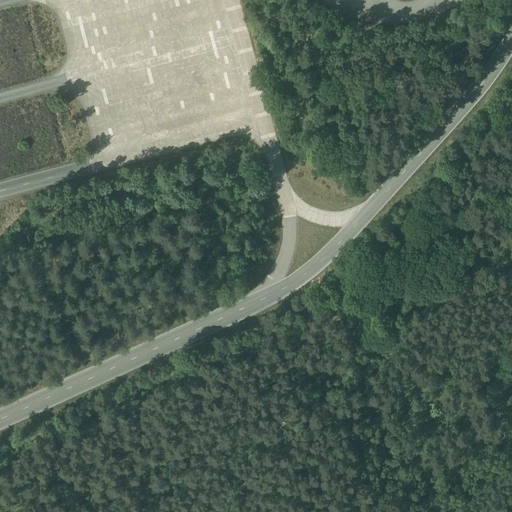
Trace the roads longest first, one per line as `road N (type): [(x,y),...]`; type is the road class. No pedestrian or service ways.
road 1 (unclassified): [(0,418),(257,306),(323,262),(511,47)]
road 2 (unknown): [(55,0),(100,163)]
